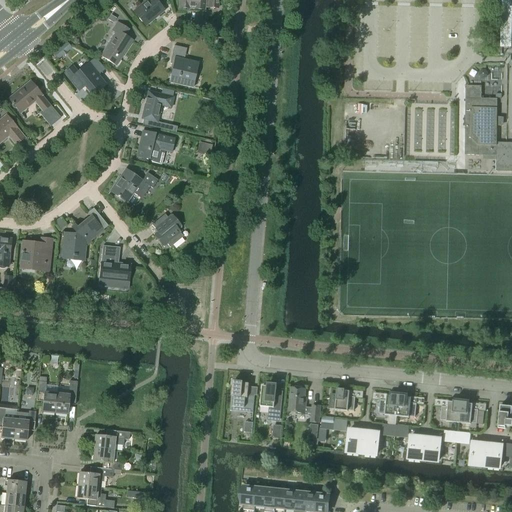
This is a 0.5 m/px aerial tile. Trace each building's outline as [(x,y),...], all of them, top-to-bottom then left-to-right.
[(146,0),(133,11),(145,26),(164,10),(154,0),(146,0)] [(179,0),(179,8),(204,10),(205,6),(205,0),(179,0)] [(205,0),(205,6),(208,7),(208,8),(218,9),(218,0),(205,0)] [(511,0),(501,0),(500,47),(511,47),(511,0)] [(111,15),(107,20),(113,24),(117,19),(111,15)] [(115,33),(100,56),(116,66),(132,41),(124,36),(128,30),(117,23),(111,31),(115,33)] [(65,53),(71,48),(66,42),(52,53),(58,59),(62,55),(63,56),(66,54),(65,53)] [(173,65),(169,82),(193,88),(199,63),(184,60),(187,49),(174,46),(170,64),(173,65)] [(72,67),(64,73),(79,91),(84,87),(92,97),(106,86),(98,76),(99,75),(89,63),(77,72),(72,67)] [(33,100),(43,112),(50,106),(41,96),(42,96),(30,82),(9,99),(20,113),(27,108),(26,106),(33,100)] [(481,99),(481,86),(465,86),(464,155),(496,156),(496,171),(511,171),(511,143),(506,143),(497,143),(497,126),(501,126),(501,117),(497,117),(497,99),(481,99)] [(145,105),(142,119),(144,120),(142,125),(162,129),(163,124),(157,122),(161,106),(171,108),(173,98),(171,97),(161,95),(148,92),(146,99),(145,104),(145,105)] [(5,115),(0,119),(0,143),(8,137),(16,146),(24,138),(5,115)] [(141,145),(140,145),(136,158),(152,161),(152,162),(161,164),(164,152),(172,154),(175,139),(145,132),(141,145)] [(199,143),(196,153),(209,156),(212,146),(199,143)] [(147,173),(142,181),(125,170),(108,195),(110,192),(127,204),(134,194),(138,197),(145,195),(150,187),(152,189),(158,181),(147,173)] [(91,217),(102,231),(108,226),(97,213),(91,217)] [(167,218),(165,214),(151,225),(156,232),(153,235),(164,248),(167,245),(170,248),(183,237),(180,233),(181,233),(179,230),(182,228),(181,227),(182,227),(172,215),(171,216),(171,215),(167,218)] [(91,217),(77,228),(80,231),(76,234),(76,235),(64,234),(61,260),(85,262),(86,248),(92,243),(91,242),(103,232),(102,231),(91,217)] [(0,238),(0,267),(8,268),(11,240),(0,238)] [(20,270),(48,273),(51,240),(41,239),(41,245),(23,243),(20,270)] [(112,280),(128,282),(130,266),(118,264),(119,248),(103,247),(100,274),(113,276),(112,280)] [(11,297),(13,277),(4,276),(2,296),(11,297)] [(57,393),(54,414),(68,415),(69,402),(75,402),(77,382),(70,381),(69,395),(57,393)] [(233,381),(231,397),(233,397),(232,407),(244,408),(243,412),(252,413),(254,396),(247,395),(249,384),(243,383),(243,382),(233,381)] [(46,383),(38,382),(37,399),(43,399),(41,412),(54,414),(57,393),(45,392),(46,383)] [(268,385),(268,387),(262,386),(260,407),(269,408),(267,421),(277,422),(277,414),(280,414),(282,400),(275,399),(276,387),(275,387),(276,385),(268,385)] [(295,388),(291,388),(288,412),(304,414),(304,413),(311,414),(310,422),(318,423),(320,406),(312,406),(312,408),(305,407),(305,405),(303,404),(305,390),(301,389),(301,388),(295,387),(295,388)] [(349,392),(344,391),(344,390),(337,389),(334,411),(347,413),(347,412),(353,412),(355,397),(349,397),(349,392)] [(384,415),(396,417),(398,395),(391,395),(391,396),(386,395),(386,401),(380,400),(378,414),(384,414),(384,415)] [(398,395),(396,417),(409,418),(409,417),(415,417),(416,404),(410,403),(411,398),(406,397),(406,396),(398,395)] [(458,423),(459,413),(460,402),(453,401),(453,402),(448,402),(447,407),(441,406),(440,420),(446,421),(446,422),(458,423)] [(472,404),(467,404),(467,403),(460,402),(459,413),(458,423),(470,424),(470,423),(476,424),(478,410),(472,410),(472,404)] [(500,406),(497,428),(505,429),(505,426),(511,426),(511,420),(510,420),(511,407),(500,406)] [(5,409),(0,408),(0,425),(2,425),(0,438),(13,440),(15,419),(16,411),(5,409)] [(27,421),(15,419),(13,440),(26,441),(28,428),(34,429),(35,412),(28,412),(27,421)] [(310,446),(318,446),(319,428),(310,428),(310,446)] [(364,432),(363,433),(358,433),(358,431),(349,430),(347,452),(347,451),(353,452),(353,453),(353,452),(359,452),(359,453),(362,453),(362,448),(364,432)] [(128,440),(129,433),(109,431),(108,437),(95,436),(94,449),(114,451),(115,445),(123,446),(123,440),(128,440)] [(364,432),(362,448),(362,453),(365,454),(365,453),(370,454),(371,454),(376,454),(376,455),(377,455),(379,433),(370,432),(370,434),(364,433),(364,432)] [(419,438),(410,437),(408,458),(409,458),(414,458),(414,459),(415,459),(415,458),(420,459),(420,460),(423,460),(425,445),(425,438),(425,440),(419,439),(419,438)] [(425,438),(425,445),(423,460),(426,460),(426,459),(431,460),(431,461),(432,461),(432,460),(437,461),(438,461),(440,440),(431,439),(431,440),(425,440),(426,438),(425,438)] [(482,466),(485,466),(487,445),(486,445),(486,446),(481,445),(481,444),(472,443),(469,465),(470,465),(470,464),(476,465),(475,465),(476,465),(482,465),(482,466)] [(487,445),(485,466),(488,467),(488,466),(493,466),(493,467),(494,467),(494,466),(499,467),(499,468),(500,468),(502,446),(493,445),(492,447),(487,446),(487,445)] [(105,463),(105,469),(121,471),(122,463),(113,462),(114,451),(94,449),(92,462),(105,463)] [(79,473),(78,486),(101,488),(101,482),(103,482),(104,476),(112,477),(113,474),(120,475),(121,471),(105,469),(93,468),(92,474),(79,473)] [(6,494),(25,496),(26,483),(7,480),(6,494)] [(101,488),(78,486),(76,499),(89,500),(89,506),(112,509),(113,501),(105,500),(105,495),(100,494),(101,488)] [(243,510),(254,511),(256,488),(243,487),(241,505),(244,505),(243,510)] [(266,489),(256,488),(254,511),(255,506),(264,507),(266,489)] [(276,490),(266,489),(264,507),(264,511),(265,511),(274,511),(275,508),(276,490)] [(287,491),(276,490),(275,508),(285,509),(287,491)] [(294,511),(297,492),(287,491),(285,509),(295,510),(294,511)] [(305,511),(307,493),(297,492),(294,511),(305,511)] [(315,511),(317,494),(307,493),(305,511),(306,511),(312,511),(315,511)] [(6,494),(4,506),(23,508),(25,496),(6,494)] [(327,511),(329,496),(317,494),(315,511),(327,511)]
